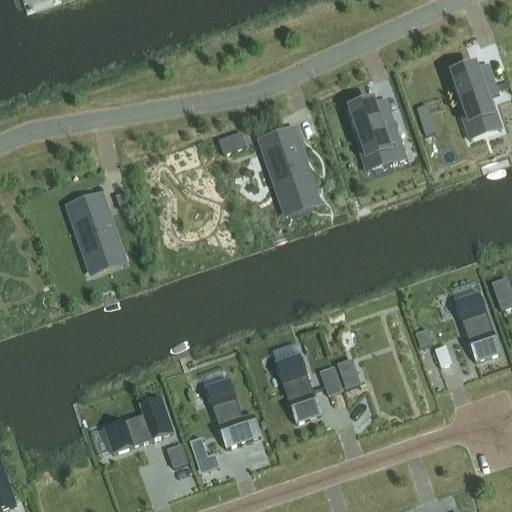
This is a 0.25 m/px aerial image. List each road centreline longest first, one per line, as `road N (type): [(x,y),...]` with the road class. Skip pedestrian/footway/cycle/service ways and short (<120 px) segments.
road 1 (residential): [(0,144),(28,131),(253,94),(460,0)]
road 2 (residential): [(488,427),(236,511)]
